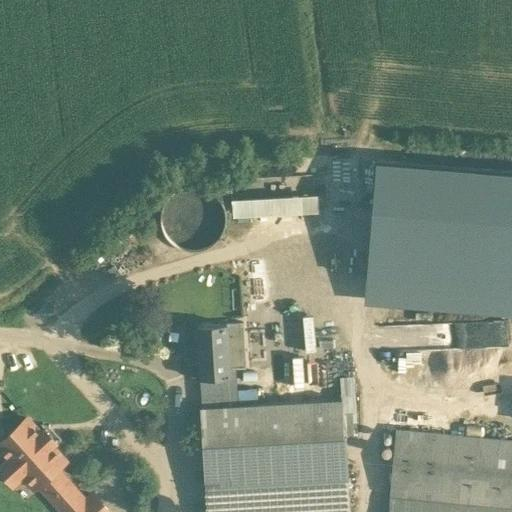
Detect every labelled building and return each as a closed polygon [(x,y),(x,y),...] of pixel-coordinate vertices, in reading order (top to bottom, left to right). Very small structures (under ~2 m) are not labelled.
[(511,165),(379,155),(368,299),(511,309),(511,165)] [(318,197),(232,201),(233,219),(318,215),(318,197)] [(507,321),(467,320),(467,325),(461,325),(461,341),(507,343),(507,321)] [(244,324),(196,326),(199,380),(231,378),(231,372),(237,371),(246,371),(244,324)] [(231,378),(199,380),(200,411),(239,408),(237,371),(231,372),(231,378)] [(239,408),(200,411),(206,511),(351,511),(344,401),(239,408)] [(40,432),(27,417),(0,441),(0,448),(8,458),(0,465),(0,469),(13,484),(24,475),(35,488),(39,485),(58,505),(59,504),(66,511),(72,511),(86,500),(57,469),(66,460),(52,446),(56,442),(44,428),(40,432)] [(511,511),(511,436),(397,429),(390,511),(511,511)] [(72,511),(110,511),(93,493),(86,500),(72,511)]
